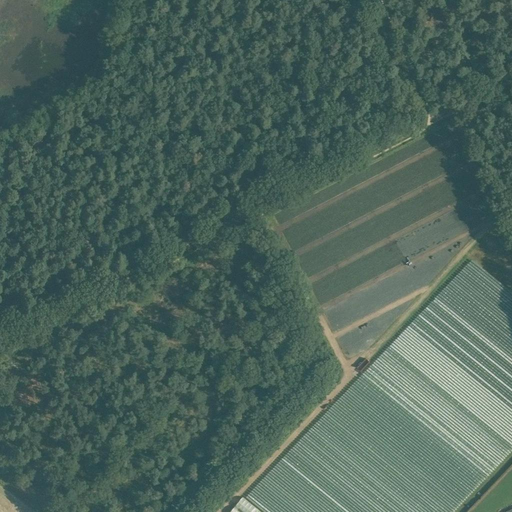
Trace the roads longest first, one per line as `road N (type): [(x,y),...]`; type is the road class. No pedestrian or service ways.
road 1 (track): [(425,123),(0,347)]
road 2 (track): [(0,197),(93,47),(108,0)]
road 3 (track): [(511,257),(451,111)]
road 4 (track): [(425,123),(371,0)]
